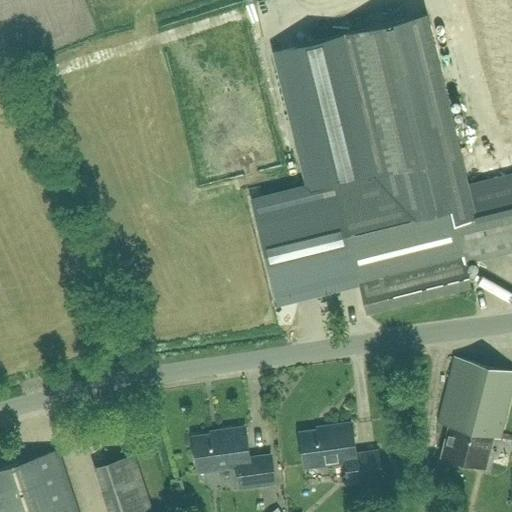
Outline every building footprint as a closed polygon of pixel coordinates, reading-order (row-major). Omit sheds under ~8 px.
[(425,13),(275,50),(307,183),(252,197),(276,298),(359,277),(360,282),(359,282),(366,311),(470,286),(464,260),(511,247),(511,173),(467,185),(425,13)] [(502,440),(511,397),(511,372),(456,358),(440,422),(449,425),(441,456),(485,467),(492,437),(502,440)] [(348,482),(381,478),(377,450),(355,453),(351,422),(325,425),(326,428),(299,432),(304,466),(346,461),(348,482)] [(240,486),(273,482),(269,454),(248,457),(244,426),(219,429),(219,432),(193,436),(197,470),(237,465),(240,486)] [(0,511),(77,511),(57,449),(0,468),(0,511)] [(108,511),(152,511),(134,453),(94,467),(108,511)]
